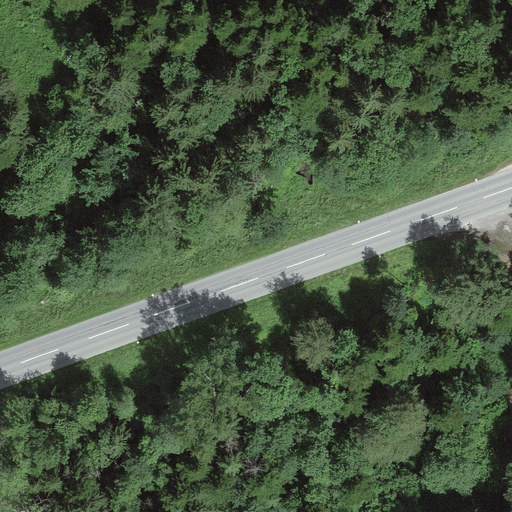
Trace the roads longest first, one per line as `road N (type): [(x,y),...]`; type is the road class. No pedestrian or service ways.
road 1 (secondary): [(0,371),(511,187)]
road 2 (track): [(511,265),(487,511)]
